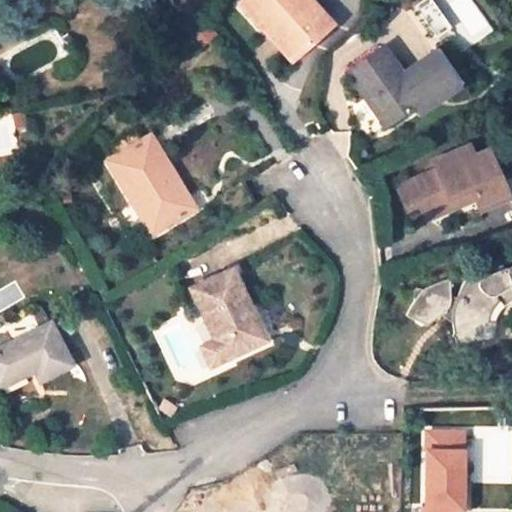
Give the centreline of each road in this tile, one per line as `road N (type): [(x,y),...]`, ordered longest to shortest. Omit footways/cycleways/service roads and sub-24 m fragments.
road 1 (unclassified): [(147,493),(338,377),(355,264),(309,167)]
road 2 (residential): [(17,471),(147,493)]
